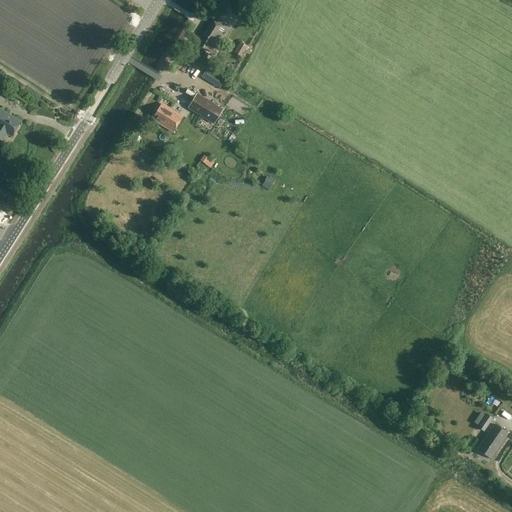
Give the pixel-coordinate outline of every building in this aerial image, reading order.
[(211,48),(225,25),(215,19),(195,50),(206,57),(208,53),(211,48)] [(256,19),(252,26),(258,29),(262,23),(256,19)] [(242,58),(248,47),(241,43),(234,54),(242,58)] [(215,78),(212,82),(219,86),(222,82),(223,79),(216,75),(215,78)] [(174,132),(183,117),(162,104),(153,119),(174,132)] [(12,137),(21,122),(0,109),(0,139),(2,141),(7,133),(12,137)] [(206,121),(205,120),(203,119),(198,127),(203,130),(213,137),(218,129),(212,125),(208,122),(206,121)] [(198,127),(190,122),(188,121),(187,120),(184,125),(183,126),(193,133),(194,133),(199,136),(199,135),(203,130),(198,127)] [(176,145),(180,151),(186,146),(182,140),(176,145)] [(213,163),(204,155),(200,160),(210,168),(213,163)] [(269,190),(275,182),(268,177),(262,186),(269,190)] [(484,431),(493,419),(487,415),(479,428),(484,431)] [(491,459),(507,434),(494,425),(478,450),(491,459)]
